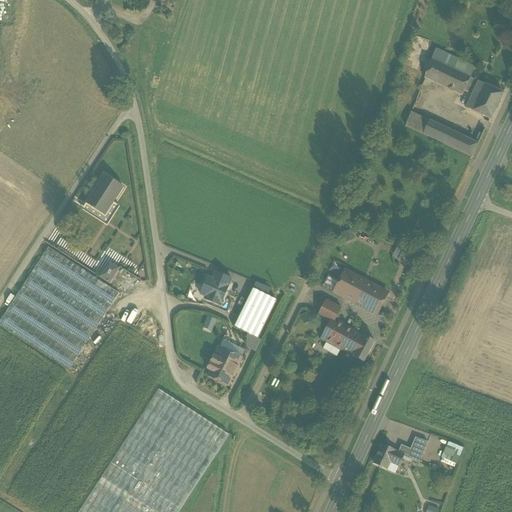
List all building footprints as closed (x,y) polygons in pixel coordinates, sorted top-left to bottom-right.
[(438,49),(432,62),(470,80),(476,67),(438,49)] [(464,93),(470,80),(432,62),(425,80),(462,97),(464,93)] [(470,80),(464,93),(472,97),(478,83),(470,80)] [(472,97),(466,110),(491,121),(503,94),(478,83),(472,97)] [(430,122),(411,113),(406,127),(424,136),(430,122)] [(478,146),(430,122),(424,136),(471,159),(478,146)] [(123,188),(104,176),(86,204),(105,217),(123,188)] [(56,203),(44,195),(49,187),(44,184),(28,209),(32,211),(37,204),(49,213),(56,203)] [(350,230),(342,232),(345,241),(353,239),(350,230)] [(110,288),(49,247),(0,320),(0,325),(68,371),(111,306),(102,300),(110,288)] [(402,254),(394,270),(408,276),(415,260),(402,254)] [(119,269),(109,263),(99,278),(109,284),(119,269)] [(344,272),(334,267),(329,277),(324,287),(333,292),(344,272)] [(314,282),(324,287),(329,277),(319,272),(314,282)] [(377,289),(344,272),(333,292),(366,309),(377,289)] [(231,280),(219,275),(216,282),(207,278),(200,295),(206,298),(205,300),(220,307),(231,280)] [(110,288),(102,300),(111,306),(119,294),(110,288)] [(388,295),(377,289),(366,309),(378,315),(388,295)] [(276,301),(253,290),(234,328),(257,339),(276,301)] [(340,312),(327,305),(321,315),(331,321),(334,322),(340,312)] [(321,315),(311,334),(321,339),(331,321),(321,315)] [(202,328),(211,331),(215,319),(207,316),(202,328)] [(334,322),(331,321),(321,339),(354,357),(364,338),(334,322)] [(354,357),(353,359),(363,365),(375,342),(365,337),(364,338),(354,357)] [(228,352),(242,355),(243,348),(230,346),(228,352)] [(241,359),(218,348),(214,357),(213,357),(210,364),(208,369),(207,369),(207,370),(210,371),(208,377),(227,387),(233,374),(234,374),(236,373),(238,369),(237,367),(241,359)] [(158,390),(79,511),(179,511),(229,436),(158,390)] [(428,443),(415,439),(410,450),(422,456),(428,443)] [(440,458),(456,464),(463,448),(447,442),(440,458)] [(395,452),(382,446),(373,464),(395,474),(403,457),(403,456),(398,454),(395,452)] [(422,456),(410,450),(401,446),(398,454),(403,456),(403,457),(419,464),(422,456)]
